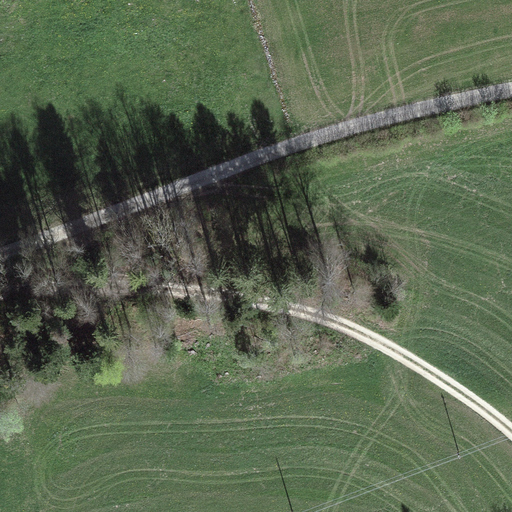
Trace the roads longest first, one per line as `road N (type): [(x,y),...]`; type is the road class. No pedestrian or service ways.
road 1 (track): [(0,302),(129,286),(259,291),(420,358),(511,439)]
road 2 (unclassified): [(0,252),(323,136),(511,90)]
